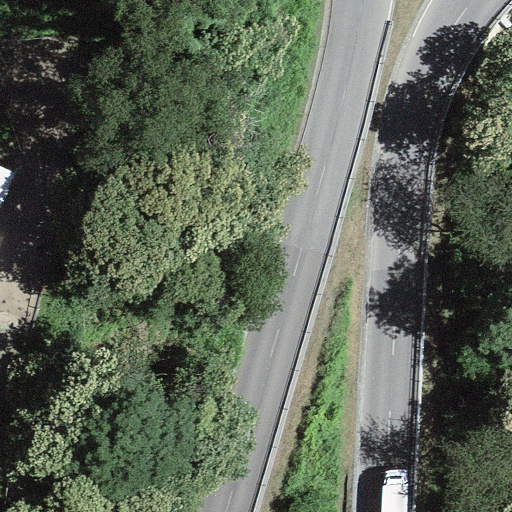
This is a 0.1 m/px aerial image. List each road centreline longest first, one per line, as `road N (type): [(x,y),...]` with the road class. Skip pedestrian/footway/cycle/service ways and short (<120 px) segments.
road 1 (tertiary): [(203,511),(345,0)]
road 2 (tertiary): [(466,0),(439,31),(405,126),(373,511)]
road 3 (track): [(0,345),(81,0)]
